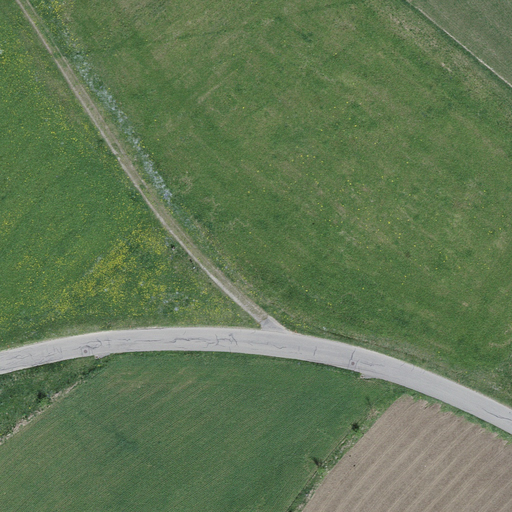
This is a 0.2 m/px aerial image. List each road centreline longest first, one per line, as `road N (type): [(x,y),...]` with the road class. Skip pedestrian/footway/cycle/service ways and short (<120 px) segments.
road 1 (unclassified): [(0,362),(127,340),(295,345),(435,384),(511,422)]
road 2 (track): [(295,345),(173,229),(18,0)]
